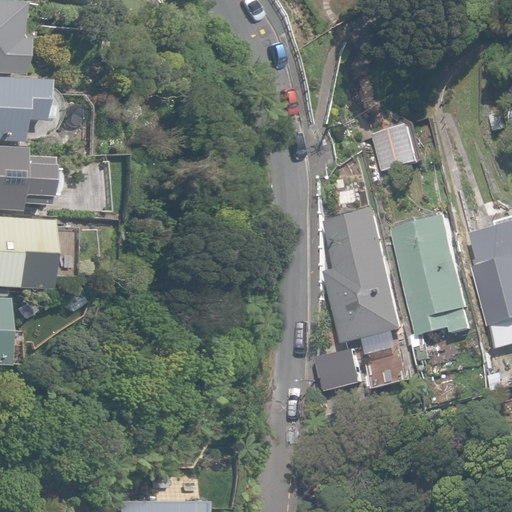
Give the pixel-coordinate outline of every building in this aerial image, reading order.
[(0,77),(16,78),(19,43),(10,42),(13,8),(0,7),(0,77)] [(0,143),(15,145),(17,122),(36,124),(39,85),(0,82),(0,143)] [(375,136),(384,173),(421,164),(411,127),(375,136)] [(0,212),(14,214),(15,205),(42,207),(45,160),(19,158),(19,151),(0,149),(0,212)] [(375,338),(378,348),(390,345),(388,335),(408,330),(378,211),(327,224),(338,270),(328,272),(346,345),(375,338)] [(396,231),(421,338),(457,330),(458,335),(476,330),(471,311),(475,310),(454,217),(452,217),(451,214),(423,220),(423,218),(400,224),(401,230),(396,231)] [(0,290),(40,293),(44,223),(0,220),(0,290)] [(496,327),(501,351),(511,348),(511,226),(477,235),(484,262),(481,263),(482,268),(478,269),(492,328),(496,327)] [(321,358),(328,392),(364,384),(357,350),(321,358)] [(490,386),(487,369),(473,372),(476,388),(490,386)] [(119,511),(195,511),(196,502),(120,500),(119,511)]
